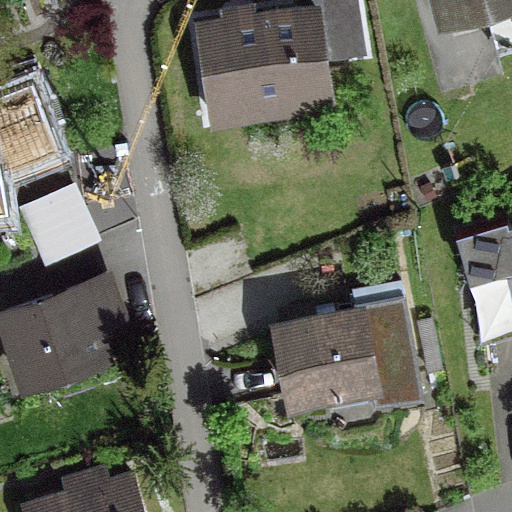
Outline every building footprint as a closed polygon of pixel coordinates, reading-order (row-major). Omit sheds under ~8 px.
[(310,0),(312,7),(195,24),(208,116),(252,110),(250,98),(325,87),(321,57),(357,51),(349,0),(310,0)] [(438,0),(442,11),(481,0),(438,0)] [(0,205),(1,205),(0,197),(0,165),(51,145),(27,83),(0,93),(0,205)] [(112,243),(87,190),(41,211),(66,264),(112,243)] [(511,264),(484,272),(466,298),(478,341),(511,329),(511,227),(489,235),(493,248),(508,244),(511,258),(511,264)] [(101,276),(0,310),(24,378),(97,352),(80,304),(108,295),(101,276)] [(353,310),(275,325),(288,394),(366,379),(371,403),(417,394),(398,295),(351,304),(353,310)] [(138,511),(127,472),(21,503),(23,511),(138,511)]
